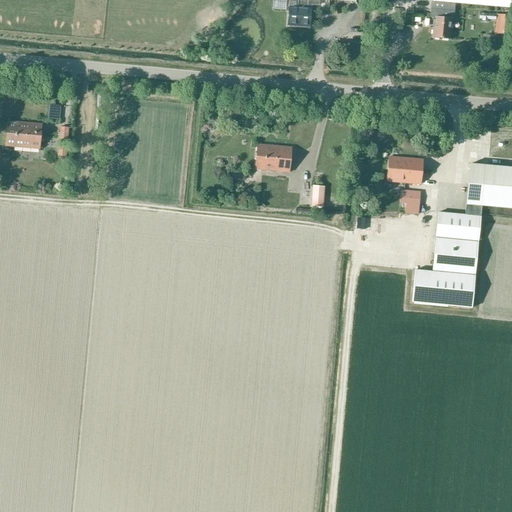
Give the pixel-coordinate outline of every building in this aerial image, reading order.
[(289,0),(289,8),(288,24),(296,25),(296,26),(308,27),(309,9),(310,5),(318,6),(318,0),(323,0),(355,3),(355,0),(289,0)] [(432,38),(449,40),(451,20),(453,20),(455,4),(510,9),(510,0),(430,0),(430,2),(431,2),(429,18),(436,19),(435,29),(433,29),(432,38)] [(500,18),(498,34),(507,35),(509,19),(506,18),(507,15),(500,15),(500,18)] [(211,122),(210,125),(213,128),(217,129),(220,126),(220,122),(217,119),(214,119),(211,122)] [(5,147),(40,150),(42,126),(7,123),(5,147)] [(67,157),(68,127),(59,127),(58,156),(67,157)] [(255,170),(289,173),(292,148),(257,145),(255,170)] [(386,182),(421,185),(423,160),(389,157),(386,182)] [(511,168),(469,165),(464,215),(481,216),(481,206),(511,209),(511,168)] [(312,206),(322,206),(324,188),(313,187),(312,206)] [(420,193),(401,191),(400,201),(406,201),(405,214),(418,215),(420,193)] [(432,271),(415,270),(412,303),(472,308),(475,275),(481,216),(464,215),(438,213),(432,271)]
